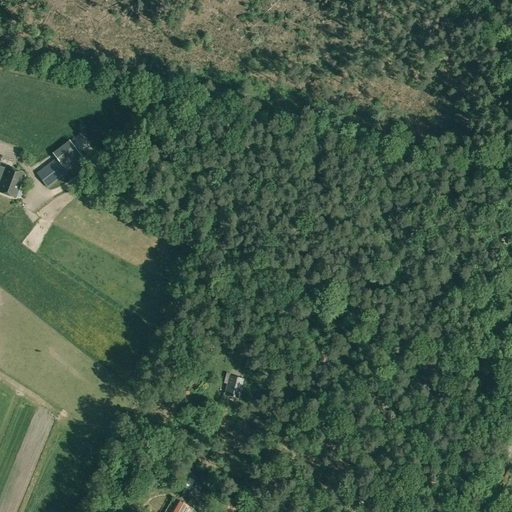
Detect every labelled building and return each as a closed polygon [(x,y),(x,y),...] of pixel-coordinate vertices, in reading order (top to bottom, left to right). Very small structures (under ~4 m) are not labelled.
[(36,173),(48,188),(84,160),(69,140),(52,153),(56,158),(36,173)] [(15,197),(18,198),(20,196),(22,192),(21,190),(18,189),(24,173),(7,167),(7,169),(0,166),(0,183),(1,184),(0,186),(0,191),(15,197)] [(485,332),(491,335),(500,320),(493,315),(488,323),(489,324),(485,332)] [(224,395),(240,399),(245,379),(229,375),(224,395)] [(189,494),(196,498),(199,491),(193,487),(189,494)] [(185,511),(189,506),(178,500),(170,511),(185,511)]
